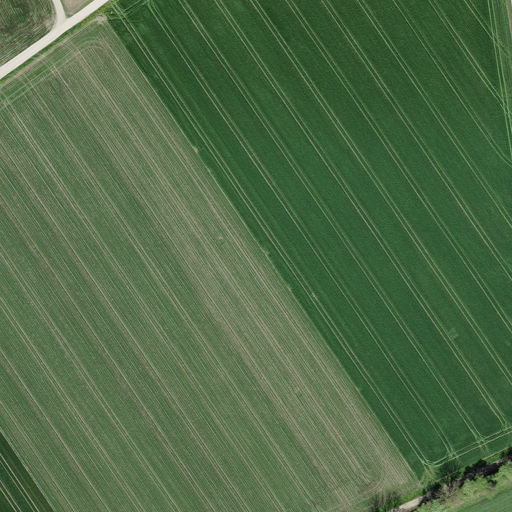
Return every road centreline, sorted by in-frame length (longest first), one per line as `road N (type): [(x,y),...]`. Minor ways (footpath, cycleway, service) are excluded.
road 1 (track): [(511,457),(391,511)]
road 2 (track): [(0,73),(102,0)]
